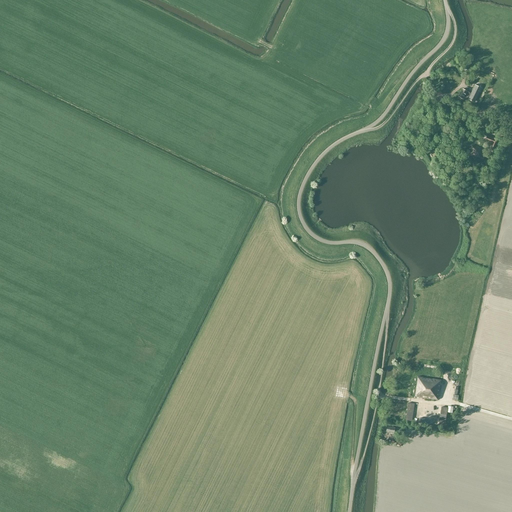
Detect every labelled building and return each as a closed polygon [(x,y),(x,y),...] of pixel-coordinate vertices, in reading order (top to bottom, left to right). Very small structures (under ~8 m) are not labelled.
[(474,102),(481,88),(475,85),(468,99),(474,102)] [(467,102),(468,101),(467,99),(470,93),(462,89),(458,96),(467,102)] [(495,138),(487,135),(484,141),(491,143),(489,149),(492,150),(494,151),(498,139),(495,138)] [(482,155),(484,148),(473,145),(470,156),(479,158),(481,155),(482,155)] [(445,375),(443,375),(442,379),(460,381),(461,373),(446,371),(445,375)] [(439,395),(441,380),(417,377),(414,397),(437,400),(438,395),(439,395)] [(408,402),(406,419),(412,420),(414,403),(408,402)] [(439,407),(437,424),(443,424),(445,408),(439,407)]
